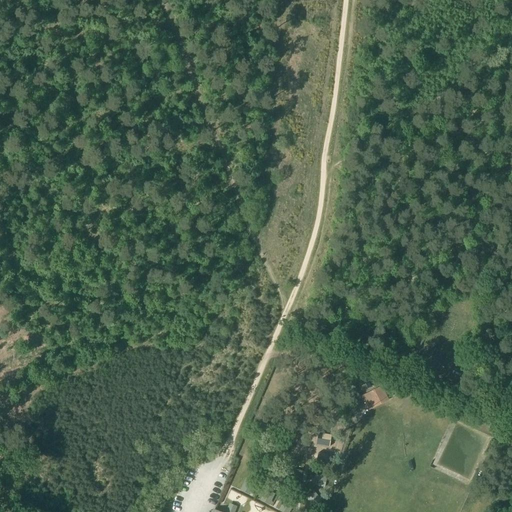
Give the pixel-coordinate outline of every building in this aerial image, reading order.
[(381,387),(362,397),(369,410),(388,400),(381,387)] [(317,444),(317,445),(330,447),(330,446),(331,436),(332,436),(332,435),(319,433),(319,434),(320,434),(318,444),(317,444)] [(316,464),(329,468),(329,467),(331,457),(332,457),(332,456),(319,453),(319,454),(317,464),(316,464)] [(270,481),(283,482),(283,471),(270,471),(270,481)] [(318,476),(316,485),(325,487),(327,479),(318,476)] [(247,480),(243,488),(250,492),(254,484),(247,480)] [(267,490),(263,498),(270,502),(274,494),(267,490)] [(316,494),(309,500),(315,507),(322,501),(316,494)] [(286,500),(282,508),(288,511),(289,511),(293,504),(286,500)]
